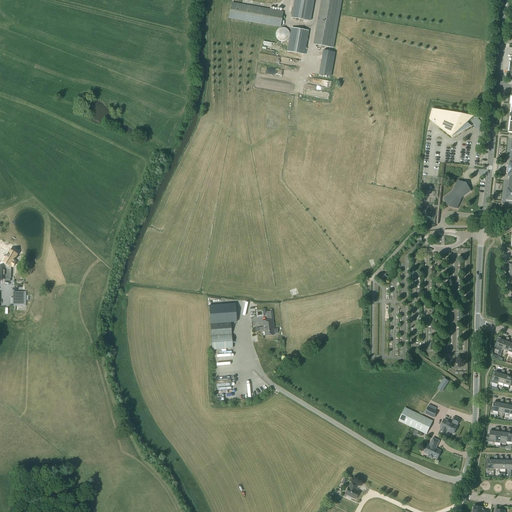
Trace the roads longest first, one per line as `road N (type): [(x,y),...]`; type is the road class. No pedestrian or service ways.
road 1 (unclassified): [(461,496),(476,426),(477,321)]
road 2 (unclassified): [(481,234),(495,86)]
